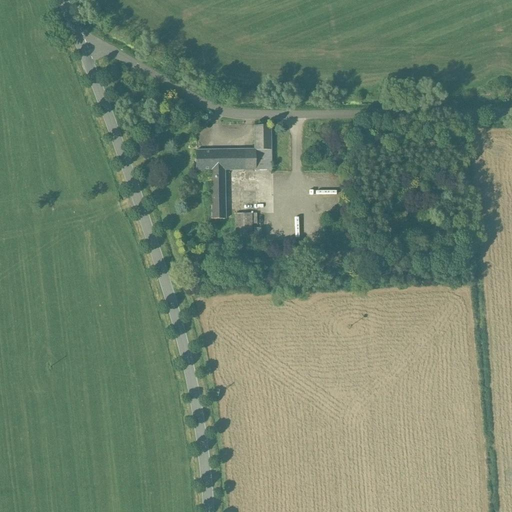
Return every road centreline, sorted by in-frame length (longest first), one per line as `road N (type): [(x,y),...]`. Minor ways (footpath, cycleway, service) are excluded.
road 1 (tertiary): [(81,44),(180,325),(211,511)]
road 2 (unclassified): [(81,44),(107,47),(231,113),(511,112)]
